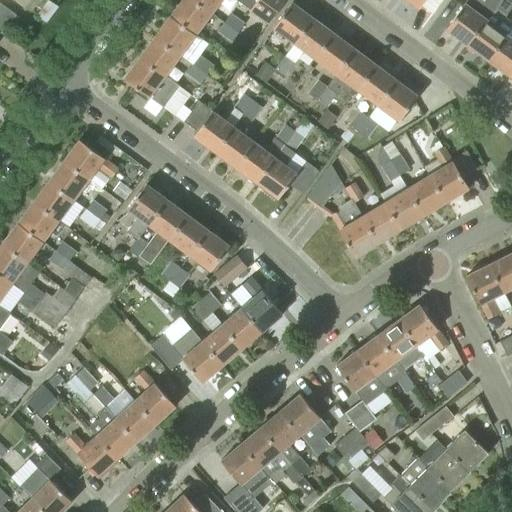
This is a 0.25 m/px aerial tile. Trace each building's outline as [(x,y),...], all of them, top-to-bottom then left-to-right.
[(182,0),(170,17),(196,36),(212,15),(190,0),(182,0)] [(190,0),(212,15),(223,0),(190,0)] [(233,0),(269,24),(286,0),(233,0)] [(407,0),(420,9),(426,0),(407,0)] [(445,29),(467,45),(500,0),(488,0),(478,14),(465,2),(445,29)] [(511,22),(505,17),(507,15),(511,7),(511,0),(500,0),(467,45),(488,61),(507,35),(511,29),(511,22)] [(315,19),(293,2),(273,29),(296,45),(315,19)] [(0,29),(4,32),(17,16),(0,3),(0,29)] [(224,24),(238,34),(245,24),(231,14),(224,24)] [(196,36),(170,17),(155,37),(181,57),(193,65),(207,76),(213,67),(200,57),(209,45),(196,36)] [(315,19),(296,45),(316,60),(335,34),(315,19)] [(224,24),(217,33),(232,43),(238,34),(224,24)] [(337,75),(356,50),(335,34),(316,60),(337,75)] [(511,71),(511,38),(507,35),(488,61),(509,76),(511,71)] [(139,58),(166,77),(181,57),(155,37),(139,58)] [(378,66),(356,50),(337,75),(327,88),(318,101),(326,108),(346,81),(358,91),(378,66)] [(166,77),(139,58),(124,79),(164,107),(171,98),(170,97),(178,86),(166,77)] [(276,71),(276,72),(284,77),(294,64),(286,58),(276,71)] [(266,85),(276,72),(276,71),(265,63),(255,76),(266,85)] [(200,85),(207,76),(193,65),(186,74),(200,85)] [(398,81),(378,66),(358,91),(379,107),(398,81)] [(398,81),(379,107),(399,123),(419,96),(398,81)] [(318,101),(327,88),(320,83),(310,96),(318,101)] [(242,115),(253,101),(244,94),(233,108),(242,115)] [(197,132),(213,110),(200,100),(184,122),(197,132)] [(262,108),(253,101),(242,115),(251,122),(262,108)] [(282,104),(277,101),(273,106),(279,110),(282,104)] [(215,152),(234,126),(213,110),(197,132),(193,136),(215,152)] [(318,122),(328,130),(337,118),(327,110),(318,122)] [(370,119),(360,111),(349,126),(359,134),(370,119)] [(305,120),(304,119),(294,132),(285,125),(266,150),(256,142),(236,168),(257,184),(305,120)] [(370,119),(359,134),(367,140),(378,125),(370,119)] [(290,185),(303,194),(320,171),(307,162),(306,162),(294,152),(313,126),(305,120),(257,184),(279,200),(290,185)] [(236,168),(256,142),(234,126),(215,152),(236,168)] [(79,139),(64,160),(91,180),(99,169),(112,178),(118,168),(79,139)] [(430,174),(447,202),(470,188),(444,147),(434,153),(442,167),(430,174)] [(400,155),(391,161),(400,176),(409,170),(400,155)] [(74,201),(91,180),(64,160),(48,182),(74,201)] [(391,161),(381,168),(390,182),(400,176),(391,161)] [(334,193),(341,182),(331,165),(307,198),(322,208),(334,193)] [(424,216),(447,202),(430,174),(407,188),(424,216)] [(33,202),(59,221),(74,201),(48,182),(33,202)] [(345,189),(352,200),(355,205),(365,199),(355,183),(345,189)] [(139,238),(148,226),(168,199),(147,184),(127,210),(137,218),(127,231),(137,239),(128,251),(129,252),(139,238)] [(407,188),(384,202),(401,230),(424,216),(407,188)] [(148,226),(169,241),(189,215),(168,199),(148,226)] [(361,215),(355,205),(352,200),(338,208),(339,211),(331,216),(356,257),(378,243),(361,215)] [(100,220),(107,211),(93,201),(86,210),(100,220)] [(44,242),(59,221),(33,202),(18,223),(44,242)] [(384,202),(361,215),(378,243),(401,230),(384,202)] [(93,230),(100,220),(86,210),(79,219),(93,230)] [(169,241),(180,250),(190,257),(210,230),(189,215),(169,241)] [(27,264),(44,242),(18,223),(1,245),(27,264)] [(210,230),(190,257),(211,272),(230,246),(210,230)] [(139,238),(129,252),(138,259),(148,245),(139,238)] [(56,251),(70,261),(76,253),(62,242),(56,251)] [(1,245),(0,246),(0,274),(12,284),(27,264),(1,245)] [(76,299),(92,278),(70,262),(70,261),(56,251),(48,261),(62,271),(61,272),(72,279),(64,290),(76,299)] [(119,262),(125,254),(121,251),(115,252),(111,256),(119,262)] [(504,292),(511,288),(511,252),(490,264),(504,292)] [(225,288),(247,269),(237,256),(214,275),(225,288)] [(164,292),(181,269),(171,261),(160,275),(154,271),(146,282),(161,293),(163,291),(164,292)] [(490,299),(504,292),(490,264),(466,276),(487,318),(497,313),(490,299)] [(181,269),(164,292),(173,298),(189,275),(181,269)] [(0,299),(12,284),(0,274),(0,299)] [(243,286),(253,298),(242,308),(262,332),(283,315),(252,279),(244,286),(243,286)] [(25,293),(61,320),(76,299),(64,290),(60,288),(52,298),(46,293),(45,294),(32,284),(25,293)] [(31,314),(54,330),(61,320),(25,293),(17,302),(32,313),(31,314)] [(221,306),(209,293),(201,300),(212,313),(221,306)] [(212,313),(201,300),(192,308),(203,320),(212,313)] [(420,304),(399,320),(418,345),(427,359),(448,343),(420,304)] [(262,332),(242,308),(234,314),(222,324),(243,349),(262,332)] [(418,345),(399,320),(378,335),(397,361),(418,345)] [(243,349),(222,324),(202,342),(222,366),(243,349)] [(222,366),(202,342),(191,330),(180,340),(172,347),(182,359),(202,383),(222,366)] [(378,335),(356,351),(386,391),(398,382),(407,395),(416,387),(406,373),(397,361),(378,335)] [(511,353),(511,335),(500,342),(507,356),(511,353)] [(170,369),(182,359),(172,347),(162,336),(151,345),(170,369)] [(40,354),(49,361),(59,350),(50,343),(40,354)] [(386,391),(356,351),(336,366),(362,401),(344,414),(355,428),(359,433),(376,420),(366,406),(386,391)] [(84,368),(76,375),(91,391),(98,383),(84,368)] [(135,400),(157,424),(176,406),(144,371),(136,379),(146,390),(135,400)] [(447,398),(467,383),(458,371),(438,385),(447,398)] [(57,373),(49,381),(56,389),(64,381),(57,373)] [(441,382),(435,374),(429,378),(435,387),(441,382)] [(0,390),(0,397),(14,407),(28,388),(11,375),(0,390)] [(94,394),(91,391),(76,375),(66,384),(84,405),(86,403),(94,395),(94,394)] [(94,395),(106,408),(114,400),(102,387),(94,394),(94,395)] [(300,393),(280,410),(319,455),(330,446),(323,438),(331,432),(329,430),(330,429),(300,393)] [(116,418),(137,442),(157,424),(135,400),(116,418)] [(41,438),(50,428),(28,404),(18,413),(41,438)] [(453,416),(445,407),(423,425),(432,434),(453,416)] [(116,418),(106,408),(97,415),(100,418),(90,427),(98,435),(119,458),(137,442),(116,418)] [(280,410),(261,427),(303,476),(310,470),(287,444),(298,434),(318,456),(319,455),(280,410)] [(423,425),(415,431),(423,441),(432,434),(423,425)] [(261,427),(241,443),(276,485),(286,476),(293,484),(303,476),(261,427)] [(363,438),(359,433),(355,428),(334,445),(348,463),(369,446),(363,438)] [(363,438),(369,446),(369,445),(373,451),(383,443),(373,430),(363,438)] [(446,448),(469,472),(488,453),(465,430),(446,448)] [(119,458),(98,435),(87,445),(76,434),(67,443),(98,477),(119,458)] [(419,459),(427,467),(451,491),(469,472),(446,448),(438,440),(419,459)] [(276,485),(241,443),(221,461),(248,493),(235,504),(241,511),(258,511),(262,508),(256,501),(276,485)] [(378,454),(387,464),(394,456),(386,447),(378,454)] [(37,466),(40,469),(51,480),(61,470),(47,456),(37,466)] [(451,491),(427,467),(419,459),(418,458),(400,476),(432,509),(451,491)] [(32,499),(44,511),(62,511),(73,502),(51,480),(40,469),(32,477),(43,488),(32,499)] [(346,478),(373,503),(382,494),(356,469),(346,478)] [(392,489),(383,498),(390,505),(391,504),(398,511),(429,511),(432,509),(400,476),(390,486),(392,489)] [(348,487),(339,496),(355,511),(363,511),(368,507),(348,487)] [(0,488),(0,503),(3,506),(10,499),(0,488)] [(302,502),(306,507),(319,496),(314,491),(302,502)] [(165,511),(221,511),(204,494),(194,504),(184,494),(165,511)] [(44,511),(32,499),(19,511),(44,511)] [(0,511),(8,511),(3,506),(0,503),(0,511)]
